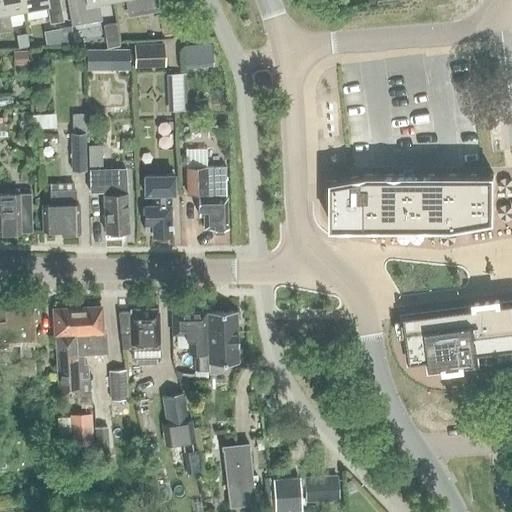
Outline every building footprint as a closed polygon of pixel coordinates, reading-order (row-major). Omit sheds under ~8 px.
[(8,14),(22,12),(19,0),(0,0),(0,32),(11,31),(8,14)] [(19,0),(22,12),(46,7),(49,24),(62,22),(57,0),(19,0)] [(66,0),(71,26),(78,25),(72,0),(66,0)] [(97,4),(111,2),(110,0),(72,0),(78,25),(100,21),(97,4)] [(110,0),(111,2),(120,0),(125,0),(128,16),(156,11),(153,0),(110,0)] [(71,26),(60,29),(63,45),(74,43),(71,26)] [(106,39),(107,48),(118,46),(117,37),(106,39)] [(213,62),(211,43),(183,45),(185,65),(213,62)] [(163,65),(162,45),(133,46),(134,66),(163,65)] [(128,47),(84,49),(85,71),(129,69),(128,47)] [(28,65),(27,51),(13,51),(14,65),(28,65)] [(85,170),(83,134),(86,134),(86,113),(72,114),(73,135),(70,135),(71,171),(85,170)] [(34,114),(33,123),(53,124),(54,115),(34,114)] [(30,125),(29,116),(20,116),(20,125),(30,125)] [(174,122),(165,122),(165,131),(174,131),(174,122)] [(102,145),(88,146),(89,169),(102,169),(102,145)] [(224,166),(185,167),(186,195),(199,195),(199,200),(197,200),(198,217),(203,217),(203,230),(210,230),(213,234),(221,234),(223,229),(225,229),(224,187),(224,166)] [(126,168),(89,169),(89,192),(104,192),(105,232),(109,232),(112,235),(117,235),(119,232),(129,231),(126,168)] [(332,182),(332,227),(452,227),(494,220),(494,175),(369,175),(332,182)] [(173,195),(172,176),(142,176),(143,195),(152,195),(152,206),(143,206),(144,232),(152,232),(152,236),(170,236),(169,195),(173,195)] [(50,184),(50,192),(51,206),(42,206),(43,230),(63,230),(63,233),(79,232),(78,206),(75,206),(74,183),(50,184)] [(0,232),(30,231),(29,194),(0,194),(0,232)] [(475,306),(404,316),(404,320),(407,337),(410,362),(429,360),(431,370),(446,368),(463,366),(478,364),(477,354),(511,349),(511,301),(499,303),(499,301),(475,304),(475,306)] [(0,345),(19,345),(21,376),(34,375),(32,344),(38,344),(36,308),(0,309),(0,345)] [(83,333),(87,333),(89,355),(107,354),(105,333),(102,333),(101,308),(76,309),(77,329),(83,328),(83,333)] [(89,355),(87,333),(83,333),(83,328),(77,329),(76,309),(53,310),(55,337),(75,335),(78,373),(82,372),(82,383),(86,383),(89,383),(88,366),(84,366),(83,355),(89,355)] [(118,314),(122,350),(133,349),(134,360),(138,364),(157,363),(160,359),(159,331),(158,309),(130,311),(130,313),(118,314)] [(235,311),(206,312),(208,374),(218,374),(221,372),(223,370),(224,367),(224,364),(237,363),(235,311)] [(207,370),(205,336),(205,312),(172,313),(173,335),(189,334),(189,355),(194,355),(195,371),(207,370)] [(82,372),(78,373),(75,335),(55,337),(58,398),(75,397),(76,402),(79,406),(83,406),(84,409),(88,409),(92,408),(91,395),(90,395),(89,383),(86,383),(82,383),(82,372)] [(110,401),(126,400),(125,371),(109,372),(110,401)] [(182,394),(163,397),(167,424),(186,421),(184,403),(182,394)] [(91,415),(69,416),(70,442),(92,441),(91,415)] [(106,428),(94,429),(96,453),(108,452),(106,428)] [(248,445),(221,448),(228,507),(254,504),(248,445)] [(338,476),(322,477),(323,501),(340,500),(338,476)] [(172,483),(175,499),(200,494),(197,478),(172,483)] [(273,480),(275,511),(276,511),(301,510),(299,478),(273,480)]
